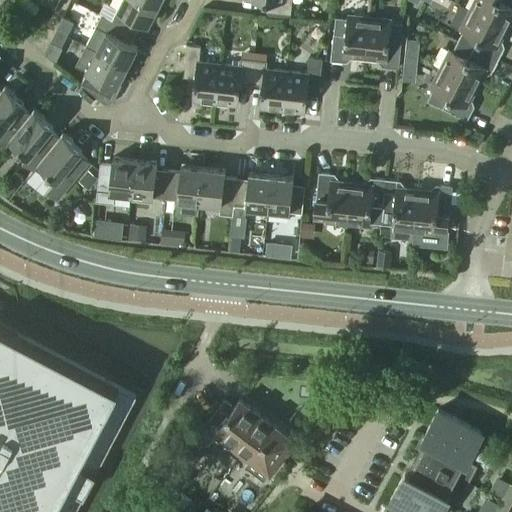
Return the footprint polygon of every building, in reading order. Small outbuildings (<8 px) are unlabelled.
[(158,5),(148,0),(121,0),(112,20),(137,32),(142,22),(148,25),(158,5)] [(291,0),(267,0),(267,11),(290,13),(291,0)] [(511,0),(474,0),(470,9),(507,28),(511,17),(511,0)] [(460,4),(452,20),(454,24),(461,27),(460,28),(463,30),(458,40),(498,60),(504,49),(498,46),(507,28),(470,9),(460,4)] [(365,58),(370,16),(348,14),(348,18),(336,16),(334,33),(333,32),(330,61),(344,62),(345,55),(365,58)] [(102,15),(86,45),(96,50),(127,66),(137,46),(131,43),(137,32),(112,20),(102,15)] [(74,22),(63,16),(50,41),(61,47),(74,22)] [(391,19),(370,16),(365,58),(385,60),(385,66),(399,68),(402,40),(401,40),(403,23),(390,22),(391,19)] [(492,72),(498,60),(458,40),(452,51),(449,49),(440,68),(477,87),(486,69),(492,72)] [(215,102),(219,63),(199,61),(200,46),(187,44),(184,76),(196,77),(193,100),(215,102)] [(96,50),(86,45),(76,65),(117,86),(127,66),(96,50)] [(240,66),(219,63),(215,102),(237,104),(239,82),(251,83),(254,60),(241,58),(240,66)] [(307,73),(287,71),(282,109),(304,112),(307,89),(318,91),(322,59),(309,58),(307,73)] [(282,109),(287,71),(266,68),(267,61),(254,60),(251,83),(263,85),(260,107),(282,109)] [(477,87),(440,68),(430,87),(433,89),(427,100),(442,107),(442,108),(467,121),(473,108),(467,105),(477,87)] [(0,142),(5,147),(10,140),(9,140),(31,114),(30,113),(21,106),(25,101),(5,85),(1,90),(2,90),(0,92),(0,142)] [(10,140),(27,155),(22,161),(33,170),(39,164),(38,163),(60,137),(59,137),(50,129),(54,125),(34,109),(30,113),(31,114),(9,140),(10,140)] [(33,170),(28,176),(46,191),(57,200),(89,161),(79,153),(82,148),(63,132),(59,137),(60,137),(38,163),(39,164),(33,170)] [(100,163),(96,200),(114,202),(115,192),(131,194),(135,160),(113,157),(112,164),(100,163)] [(135,160),(131,194),(165,198),(168,170),(156,169),(157,162),(135,160)] [(168,170),(165,198),(177,199),(176,211),(198,214),(200,202),(203,167),(181,165),(180,171),(168,170)] [(225,169),(203,167),(200,202),(220,204),(219,214),(233,215),(234,205),(237,178),(225,176),(225,169)] [(234,205),(268,209),(272,175),(249,172),(248,179),(237,178),(234,205)] [(326,221),(348,223),(352,182),(332,180),(332,173),(318,172),(316,200),(314,216),(327,218),(326,221)] [(272,175),(268,209),(302,213),(305,185),(293,184),(294,177),(272,175)] [(352,182),(348,223),(369,226),(369,222),(381,223),(386,179),(373,178),(372,184),(352,182)] [(386,179),(381,223),(393,225),(392,236),(413,238),(414,230),(418,189),(398,187),(398,180),(386,179)] [(414,238),(413,244),(446,247),(448,230),(449,214),(450,214),(453,186),(439,184),(438,191),(418,189),(414,230),(414,238)] [(239,252),(241,236),(230,235),(229,251),(239,252)] [(0,511),(74,511),(136,396),(0,324),(0,511)] [(161,414),(172,420),(187,391),(176,385),(161,414)] [(207,423),(200,432),(211,440),(228,453),(234,445),(251,458),(245,466),(264,480),(270,472),(283,455),(295,439),(240,398),(234,406),(225,399),(220,406),(207,423)] [(427,439),(418,457),(468,483),(478,464),(467,459),(481,432),(438,409),(423,437),(427,439)] [(468,483),(418,457),(409,474),(405,472),(390,500),(413,511),(439,511),(448,496),(458,502),(468,483)] [(190,478),(176,467),(174,466),(173,468),(167,476),(183,487),(190,478)] [(511,502),(511,483),(509,482),(500,500),(510,505),(511,502)] [(506,511),(510,505),(500,500),(493,511),(506,511)]
